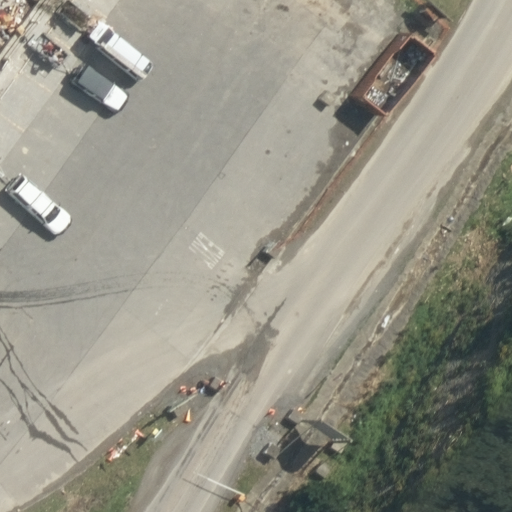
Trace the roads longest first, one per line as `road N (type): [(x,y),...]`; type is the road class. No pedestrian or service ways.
road 1 (unclassified): [(332,280),(256,308),(191,314),(138,341),(44,431),(0,454)]
road 2 (unclassified): [(507,0),(332,280)]
road 3 (unclassified): [(332,280),(183,511)]
